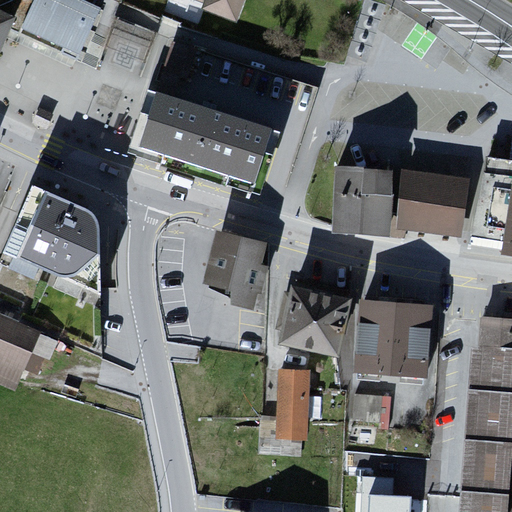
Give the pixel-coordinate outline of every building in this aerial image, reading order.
[(0,0),(0,63),(11,35),(26,0),(0,0)] [(99,0),(26,0),(11,35),(75,61),(99,0)] [(240,0),(193,0),(236,13),(240,0)] [(173,37),(163,71),(189,79),(199,45),(173,37)] [(151,98),(136,149),(253,183),(268,132),(164,102),(151,98)] [(390,179),(336,177),(335,231),(388,233),(390,179)] [(402,177),(396,227),(464,235),(470,185),(402,177)] [(88,215),(31,190),(7,255),(100,296),(88,215)] [(509,232),(511,211),(511,195),(497,194),(492,230),(509,232)] [(266,236),(216,226),(206,280),(256,290),(266,236)] [(347,292),(293,282),(283,332),(338,342),(347,292)] [(429,295),(365,293),(362,364),(426,367),(429,295)] [(481,313),(479,342),(507,344),(509,315),(481,313)] [(0,328),(0,376),(7,380),(24,340),(0,328)] [(497,511),(510,345),(507,344),(479,342),(470,341),(457,509),(497,511)] [(306,427),(306,366),(278,366),(278,406),(278,424),(278,427),(306,427)] [(356,391),(351,414),(385,420),(389,397),(356,391)] [(278,424),(278,406),(261,412),(261,431),(278,424)] [(402,477),(384,476),(384,501),(402,501),(402,477)]
